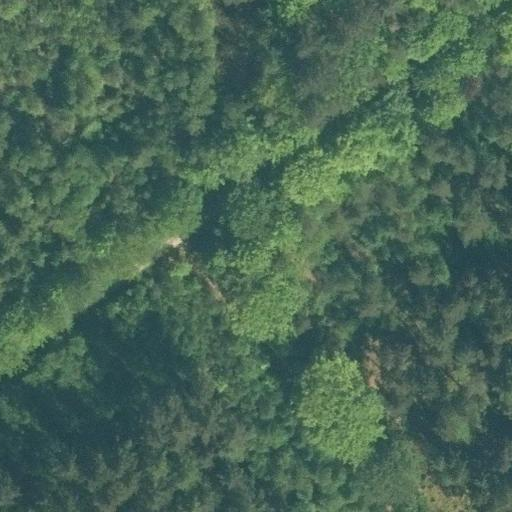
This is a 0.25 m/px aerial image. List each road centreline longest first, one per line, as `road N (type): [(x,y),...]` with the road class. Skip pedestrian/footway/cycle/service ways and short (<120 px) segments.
road 1 (track): [(254,149),(336,111),(482,0)]
road 2 (track): [(0,368),(177,235)]
